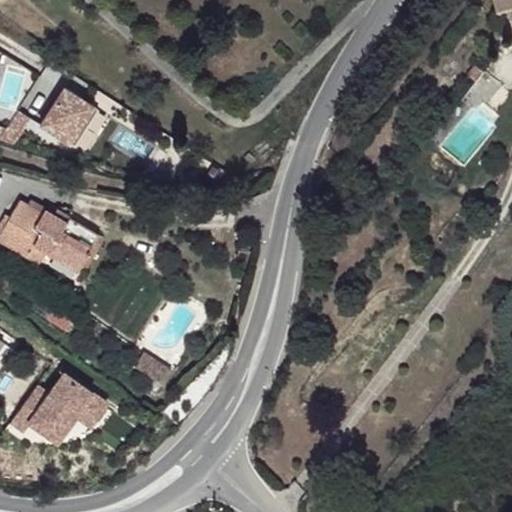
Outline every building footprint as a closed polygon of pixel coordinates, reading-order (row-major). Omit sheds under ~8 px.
[(511,0),(496,0),(498,9),(511,5),(511,0)] [(36,123),(71,145),(99,101),(63,79),(36,123)] [(63,217),(43,200),(14,236),(52,266),(62,254),(67,258),(70,254),(93,272),(114,244),(87,223),(83,227),(66,213),(63,217)] [(144,352),(135,364),(162,383),(171,371),(144,352)] [(41,406),(28,398),(11,422),(25,432),(31,423),(58,441),(76,414),(90,424),(106,402),(63,373),(46,399),(41,406)] [(46,399),(33,391),(28,398),(41,406),(46,399)]
